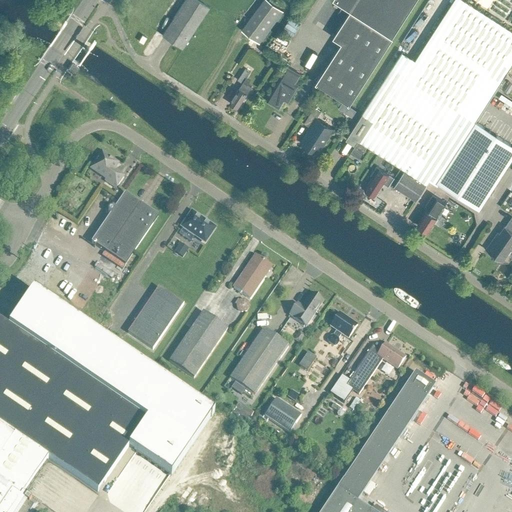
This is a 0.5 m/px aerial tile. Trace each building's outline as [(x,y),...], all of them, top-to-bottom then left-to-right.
[(182,47),(208,7),(198,0),(183,0),(161,33),(182,47)] [(258,42),(283,10),(269,0),(268,0),(245,32),(258,42)] [(393,35),(415,0),(337,0),(351,9),(333,36),(342,42),(316,82),(349,104),(393,36),(393,35)] [(452,0),(415,58),(402,50),(362,112),(346,138),(355,143),(358,138),(405,169),(403,171),(394,185),(416,199),(430,178),(479,209),(511,157),(511,143),(476,120),(511,63),(511,29),(466,0),(452,0)] [(76,69),(78,66),(72,62),(70,65),(68,68),(74,72),(76,69)] [(288,102),(291,96),(299,84),(295,82),(301,73),(287,65),(266,100),(280,108),(285,100),(288,102)] [(229,102),(238,107),(252,85),(248,83),(250,79),(246,76),(250,70),(245,67),(238,79),(242,82),(229,102)] [(318,152),(334,128),(316,117),(320,111),(314,106),(304,121),(311,126),(300,141),(318,152)] [(359,157),(367,146),(358,140),(350,152),(359,157)] [(115,174),(112,172),(117,165),(109,159),(109,158),(101,152),(95,161),(97,161),(91,170),(106,180),(104,182),(115,190),(116,189),(123,178),(116,173),(115,174)] [(394,177),(376,165),(370,174),(372,175),(363,189),(374,196),(384,182),(388,186),(394,177)] [(417,224),(428,231),(434,222),(435,223),(438,218),(437,217),(438,216),(437,215),(438,214),(439,215),(446,203),(433,194),(425,206),(429,208),(428,210),(427,209),(417,224)] [(124,267),(158,218),(124,195),(91,244),(124,267)] [(191,214),(182,228),(204,244),(214,229),(191,214)] [(511,230),(505,225),(499,233),(498,231),(486,248),(502,260),(511,245),(511,230)] [(468,236),(460,231),(456,238),(464,243),(468,236)] [(188,250),(180,245),(174,254),(182,259),(188,250)] [(250,301),(272,268),(254,256),(232,289),(250,301)] [(55,272),(51,277),(61,283),(65,278),(55,272)] [(152,351),(183,305),(158,288),(127,334),(152,351)] [(0,511),(30,511),(33,509),(29,506),(31,502),(22,496),(47,459),(97,493),(127,448),(170,478),(214,414),(33,290),(8,327),(0,322),(0,511)] [(306,329),(322,305),(323,303),(311,295),(301,308),(297,305),(288,317),(306,329)] [(238,302),(237,301),(234,306),(235,306),(236,312),(241,315),(246,314),(249,309),(248,304),(243,301),(238,302)] [(194,380),(228,330),(202,313),(169,363),(194,380)] [(347,341),(357,327),(339,314),(329,328),(335,333),(333,337),(329,337),(327,342),(327,344),(333,348),(336,348),(339,344),(338,341),(341,337),(347,341)] [(289,350),(264,333),(230,382),(254,399),(289,350)] [(405,359),(385,346),(380,353),(372,348),(345,388),(358,397),(382,361),(397,371),(405,359)] [(306,373),(315,360),(307,354),(298,368),(306,373)] [(414,373),(337,490),(322,511),(370,511),(357,503),(435,387),(414,373)] [(343,404),(347,399),(333,389),(329,395),(343,404)] [(297,397),(290,392),(286,399),(293,403),(297,397)] [(289,435),(301,417),(275,401),(263,419),(289,435)]
